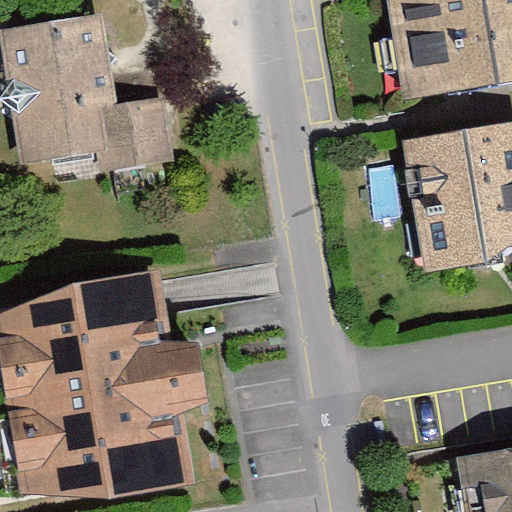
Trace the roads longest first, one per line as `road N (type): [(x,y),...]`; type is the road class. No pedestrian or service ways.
road 1 (residential): [(352,511),(268,0)]
road 2 (unknown): [(330,379),(511,357)]
